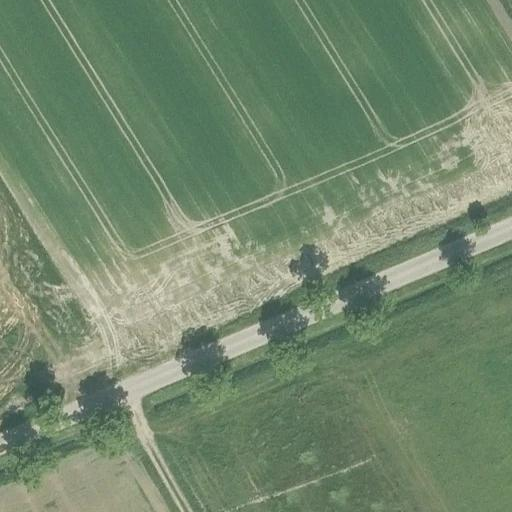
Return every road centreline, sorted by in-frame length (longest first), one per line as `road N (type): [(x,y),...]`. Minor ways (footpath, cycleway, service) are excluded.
road 1 (tertiary): [(511,232),(0,448)]
road 2 (track): [(123,396),(185,511)]
